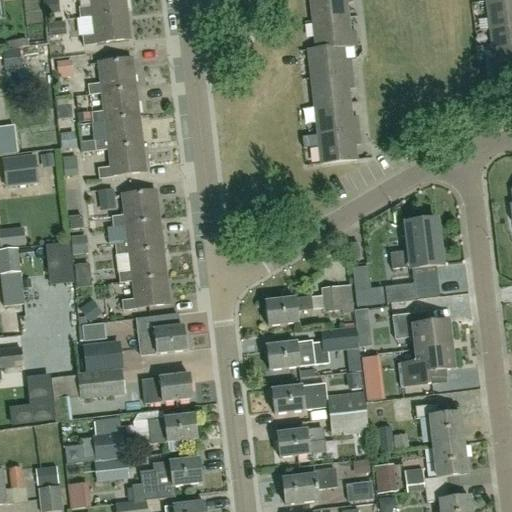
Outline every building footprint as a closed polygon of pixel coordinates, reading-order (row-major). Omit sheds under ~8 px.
[(93,19),(127,15),(125,0),(90,0),(91,9),(79,10),(80,21),(93,19)] [(351,0),(310,0),(313,24),(349,20),(347,5),(352,5),(351,0)] [(511,0),(487,3),(490,31),(511,28),(511,0)] [(95,46),(131,42),(127,15),(93,19),(95,37),(83,38),(84,48),(96,47),(95,46)] [(349,20),(313,24),(316,51),(310,52),(356,47),(355,34),(350,34),(349,20)] [(48,24),(49,38),(66,37),(65,23),(48,24)] [(511,28),(490,31),(494,59),(511,56),(511,28)] [(356,47),(310,52),(308,52),(312,80),(352,76),(351,62),(346,63),(344,49),(356,48),(356,47)] [(5,72),(22,69),(19,50),(2,53),(5,72)] [(511,56),(494,59),(497,88),(511,86),(511,56)] [(90,97),(103,96),(137,92),(133,60),(99,64),(101,86),(89,87),(90,97)] [(71,62),(56,64),(58,76),(72,74),(71,62)] [(352,76),(312,80),(315,108),(350,104),(349,90),(353,90),(352,76)] [(106,123),(140,119),(137,92),(103,96),(104,113),(92,114),(93,125),(106,123)] [(350,104),(315,108),(318,136),(358,132),(357,119),(352,120),(350,104)] [(55,108),(57,122),(73,120),(71,106),(55,108)] [(109,151),(143,147),(140,119),(106,123),(108,141),(95,143),(97,153),(109,151)] [(14,125),(0,128),(0,154),(20,150),(14,125)] [(358,132),(318,136),(321,165),(357,161),(355,147),(360,146),(358,132)] [(59,137),(61,155),(76,153),(74,135),(59,137)] [(112,177),(146,173),(143,147),(109,151),(111,169),(98,170),(100,181),(112,179),(112,177)] [(38,186),(35,157),(2,161),(5,190),(38,186)] [(77,190),(75,168),(74,158),(62,159),(63,170),(64,170),(66,191),(77,190)] [(113,191),(97,193),(99,213),(115,211),(113,191)] [(126,228),(161,223),(157,192),(122,197),(124,217),(112,218),(114,229),(126,228)] [(70,233),(83,231),(81,220),(69,222),(70,233)] [(405,225),(408,248),(408,252),(390,255),(392,271),(411,268),(411,271),(441,267),(436,222),(405,225)] [(129,255),(164,251),(161,223),(126,228),(128,245),(116,246),(117,257),(129,255)] [(10,232),(12,250),(25,248),(23,231),(10,232)] [(70,239),(72,257),(87,256),(85,237),(70,239)] [(350,263),(360,262),(358,245),(348,246),(350,263)] [(0,276),(20,274),(17,250),(0,251),(0,276)] [(133,284),(167,279),(164,251),(129,255),(131,273),(119,274),(120,285),(133,284)] [(77,265),(82,286),(94,283),(90,263),(77,265)] [(437,295),(436,272),(417,273),(419,296),(437,295)] [(6,303),(24,302),(23,277),(4,278),(6,303)] [(137,309),(171,305),(167,279),(133,284),(135,301),(122,302),(123,313),(137,311),(137,309)] [(386,306),(415,303),(413,286),(384,289),(386,306)] [(321,291),(322,297),(323,309),(324,315),(341,313),(341,315),(353,314),(351,287),(321,291)] [(297,312),(312,311),(311,299),(265,303),(268,328),(298,324),(297,312)] [(92,302),(79,312),(89,325),(102,315),(92,302)] [(24,305),(4,305),(4,315),(24,315),(24,305)] [(369,336),(367,311),(355,312),(358,337),(369,336)] [(415,351),(451,346),(448,322),(430,325),(428,313),(391,317),(394,340),(413,338),(415,351)] [(32,335),(50,335),(49,319),(32,319),(32,335)] [(141,357),(156,355),(187,352),(184,327),(139,333),(140,346),(141,357)] [(321,344),(313,345),(312,342),(266,347),(269,372),(315,366),(314,364),(324,363),(323,355),(358,350),(355,329),(320,334),(321,344)] [(122,368),(119,345),(85,349),(87,372),(122,368)] [(451,346),(415,351),(416,363),(397,366),(400,389),(437,384),(435,372),(454,369),(451,346)] [(20,350),(0,352),(0,369),(21,368),(20,350)] [(122,371),(107,373),(76,376),(76,377),(50,380),(51,386),(53,402),(65,401),(79,399),(79,402),(125,397),(122,373),(122,371)] [(145,405),(192,399),(190,376),(142,382),(145,405)] [(329,421),(366,417),(365,404),(363,394),(326,398),(325,385),(271,391),(274,416),(328,410),(329,421)] [(30,422),(54,419),(51,395),(27,398),(30,422)] [(433,449),(463,445),(459,414),(438,417),(436,405),(415,408),(417,420),(429,419),(433,449)] [(141,448),(167,444),(197,440),(194,417),(164,421),(163,412),(137,415),(132,424),(134,441),(141,448)] [(366,417),(329,421),(331,439),(359,435),(361,450),(370,449),(366,417)] [(325,454),(324,442),(322,430),(276,435),(279,459),(325,454)] [(100,442),(102,464),(126,460),(124,439),(118,439),(117,434),(102,436),(103,441),(100,442)] [(436,477),(423,479),(422,472),(404,473),(407,495),(425,493),(425,492),(446,489),(445,477),(466,475),(463,445),(433,449),(436,477)] [(126,460),(102,464),(94,465),(96,484),(128,480),(126,460)] [(135,505),(146,503),(176,499),(174,488),(202,484),(199,460),(169,463),(169,464),(154,466),(155,472),(141,474),(143,487),(133,488),(135,505)] [(10,490),(23,489),(21,469),(7,470),(10,490)] [(37,488),(58,486),(56,469),(35,472),(37,488)] [(337,490),(336,484),(334,471),(314,473),(314,477),(282,481),(285,507),(318,503),(317,492),(337,490)] [(375,478),(377,496),(396,494),(394,476),(375,478)] [(75,509),(93,506),(89,483),(71,486),(75,509)] [(348,505),(374,501),(372,484),(345,487),(348,505)] [(40,511),(61,511),(59,488),(38,490),(40,511)] [(425,492),(425,493),(426,504),(439,503),(440,511),(471,511),(469,498),(448,501),(446,489),(425,492)] [(147,511),(146,503),(135,505),(116,507),(116,511),(147,511)]
